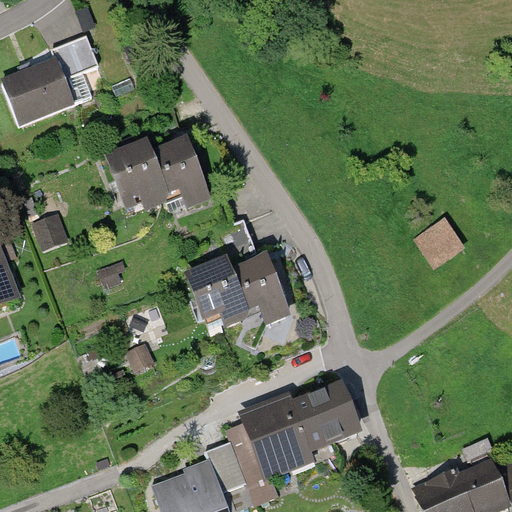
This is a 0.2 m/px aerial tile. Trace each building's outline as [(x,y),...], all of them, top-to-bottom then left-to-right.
[(107,87),(85,37),(51,52),(73,102),(107,87)] [(52,60),(3,80),(22,129),(72,109),(52,60)] [(185,137),(144,152),(164,206),(205,192),(185,137)] [(144,152),(104,167),(124,221),(164,206),(144,152)] [(44,253),(71,247),(64,215),(36,222),(44,253)] [(436,271),(469,253),(449,220),(417,238),(436,271)] [(260,257),(223,272),(245,326),(283,310),(260,257)] [(0,260),(0,311),(17,305),(0,260)] [(223,272),(185,288),(208,342),(245,326),(223,272)] [(335,383),(235,424),(258,479),(358,437),(335,383)] [(509,511),(490,465),(417,495),(424,511),(509,511)] [(224,511),(206,468),(152,491),(160,511),(224,511)]
